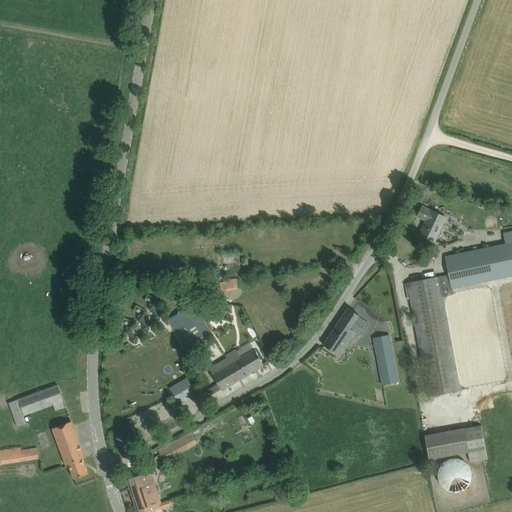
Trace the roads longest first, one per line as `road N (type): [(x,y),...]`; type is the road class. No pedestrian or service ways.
road 1 (unclassified): [(106,467),(272,378),(313,344),(383,236),(478,0)]
road 2 (tertiary): [(106,467),(93,404),(93,338),(151,0)]
